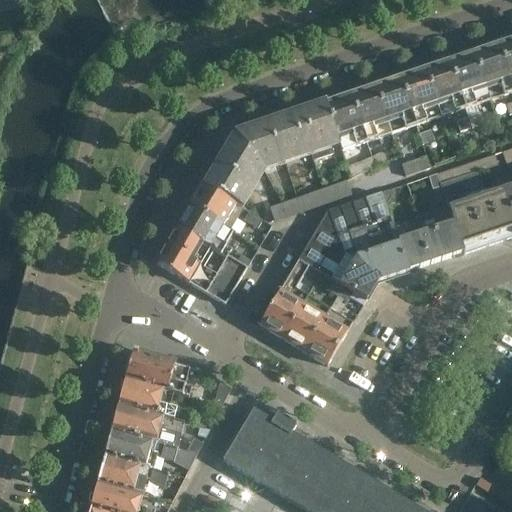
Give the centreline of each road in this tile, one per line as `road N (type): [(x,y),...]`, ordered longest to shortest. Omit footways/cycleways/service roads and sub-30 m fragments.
road 1 (residential): [(511,10),(214,116),(174,152),(142,213),(115,297)]
road 2 (residential): [(115,297),(362,436)]
road 3 (residential): [(362,436),(463,288),(511,271)]
road 4 (residential): [(57,511),(115,297)]
road 5 (residential): [(362,436),(450,488),(511,387)]
